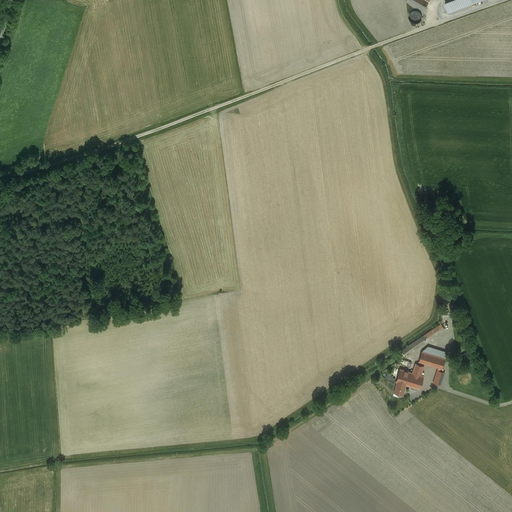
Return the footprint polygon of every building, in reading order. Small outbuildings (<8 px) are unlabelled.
[(409,0),(424,9),(430,0),(409,0)] [(451,0),(444,3),(448,13),(482,0),(451,0)] [(415,11),(414,11),(413,11),(412,11),(412,12),(411,12),(410,13),(410,14),(409,15),(409,16),(409,17),(409,18),(409,19),(409,20),(410,21),(411,22),(412,23),(413,23),(415,24),(416,24),(417,23),(418,23),(419,22),(420,22),(420,21),(421,20),(422,19),(422,18),(422,17),(422,16),(421,15),(421,14),(420,13),(420,12),(419,12),(418,11),(417,11),(416,11),(415,11)] [(424,336),(410,345),(401,351),(404,356),(413,350),(413,351),(429,341),(445,330),(441,324),(424,335),(424,336)] [(447,352),(428,346),(422,352),(419,361),(442,368),(447,352)] [(458,357),(457,357),(456,357),(455,358),(454,358),(453,359),(453,360),(453,361),(453,362),(453,363),(453,364),(453,365),(454,366),(455,366),(456,367),(457,367),(458,367),(459,367),(460,367),(461,366),(462,366),(463,365),(463,364),(463,363),(463,362),(463,361),(463,360),(463,359),(462,358),(461,358),(460,357),(459,357),(458,357)] [(416,364),(413,373),(400,369),(396,382),(397,382),(394,392),(402,395),(405,385),(419,389),(423,376),(420,375),(423,366),(416,364)] [(444,372),(437,370),(433,383),(440,385),(444,372)]
